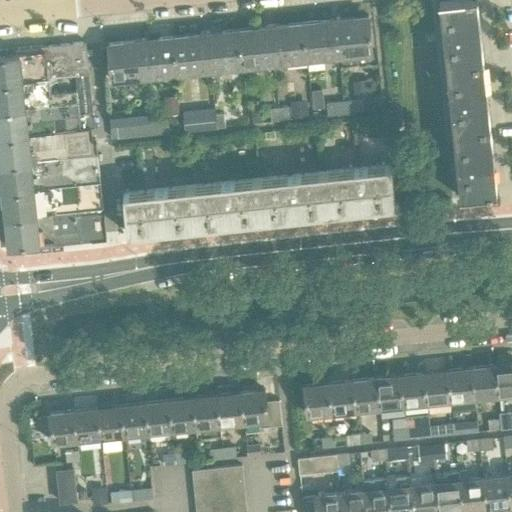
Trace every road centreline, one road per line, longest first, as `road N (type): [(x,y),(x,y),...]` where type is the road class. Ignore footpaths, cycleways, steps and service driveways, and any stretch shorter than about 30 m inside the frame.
road 1 (residential): [(14,511),(3,404),(20,378),(511,324)]
road 2 (tertiary): [(215,261),(511,230)]
road 3 (tertiary): [(0,304),(215,261)]
road 4 (tertiary): [(215,261),(0,278)]
